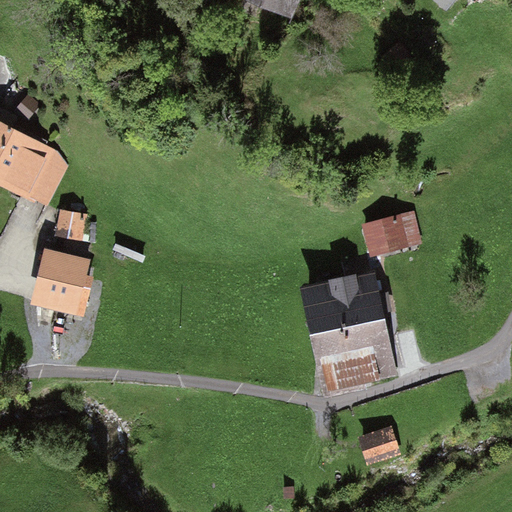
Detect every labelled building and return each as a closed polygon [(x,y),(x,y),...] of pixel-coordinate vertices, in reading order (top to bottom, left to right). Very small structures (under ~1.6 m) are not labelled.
[(264,0),(290,11),(294,0),(264,0)] [(0,98),(3,92),(11,70),(17,70),(13,27),(0,28),(0,98)] [(387,60),(403,77),(417,65),(401,48),(387,60)] [(32,198),(46,205),(65,170),(55,155),(43,149),(46,142),(15,126),(18,119),(0,109),(0,174),(35,193),(32,198)] [(66,213),(63,230),(83,234),(86,216),(66,213)] [(418,238),(412,213),(364,226),(371,250),(418,238)] [(38,300),(71,308),(82,265),(49,256),(38,300)] [(308,289),(319,340),(382,332),(383,331),(379,312),(387,310),(384,295),(376,297),(371,275),(308,289)] [(391,376),(382,332),(319,340),(327,377),(322,378),(325,396),(363,388),(362,382),(391,376)] [(363,438),(366,448),(378,444),(383,457),(397,452),(390,429),(363,438)]
